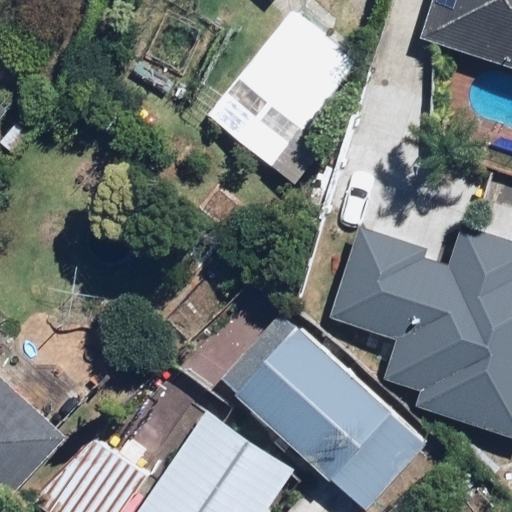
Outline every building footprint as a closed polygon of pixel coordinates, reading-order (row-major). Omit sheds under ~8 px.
[(511,0),(434,0),(422,39),(511,69),(511,0)] [(352,66),(291,16),(229,92),(218,83),(200,105),(302,189),(329,157),(298,132),(352,66)] [(0,124),(14,108),(0,96),(0,124)] [(511,439),(511,234),(469,221),(452,273),(423,263),(427,250),(368,231),(359,259),(348,256),(328,318),(396,340),(384,376),(431,391),(424,411),(511,439)] [(186,349),(234,304),(204,272),(156,317),(186,349)] [(367,511),(429,447),(305,329),(238,399),(357,511),(367,511)] [(0,507),(66,439),(0,376),(0,507)] [(265,511),(293,471),(207,412),(138,511),(265,511)] [(55,511),(121,511),(147,475),(94,437),(45,505),(55,511)] [(430,511),(420,501),(408,511),(430,511)]
